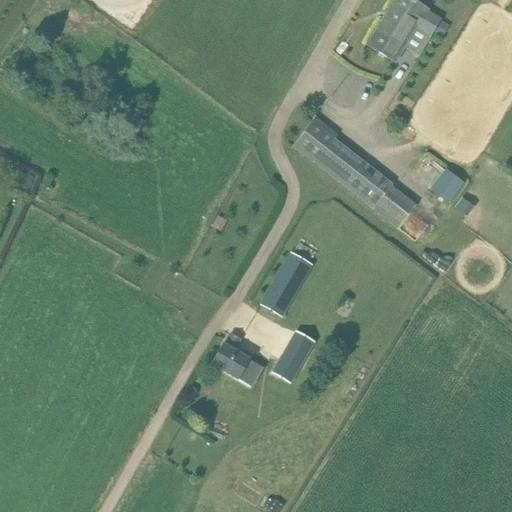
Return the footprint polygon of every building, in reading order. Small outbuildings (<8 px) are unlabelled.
[(426,10),(409,0),(396,0),(368,47),(393,63),(415,28),(430,37),(439,21),(425,12),(426,10)] [(441,23),(435,33),(442,38),(449,28),(441,23)] [(395,109),(392,114),(398,118),(401,114),(395,109)] [(339,138),(315,119),(293,147),(399,230),(415,206),(391,187),(392,186),(337,141),(339,138)] [(446,172),(431,192),(448,204),(463,185),(446,172)] [(290,255),(260,306),(281,318),(311,267),(290,255)] [(222,345),(211,365),(228,375),(237,381),(237,380),(251,388),(262,370),(248,361),(249,360),(234,351),(240,340),(230,335),(224,346),(222,345)] [(303,364),(284,353),(271,374),(275,376),(281,366),(296,375),(303,364)] [(236,494),(264,511),(287,511),(292,504),(248,476),(236,494)]
